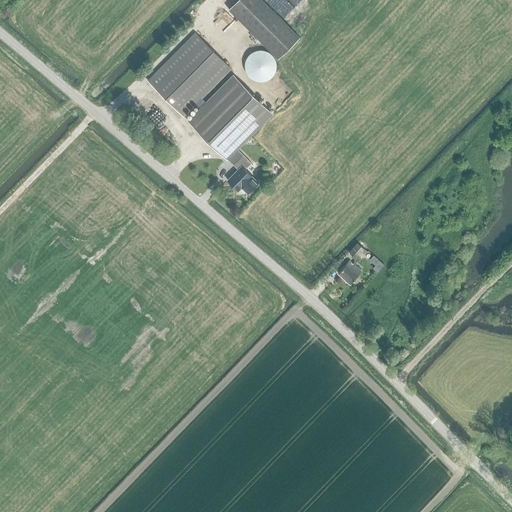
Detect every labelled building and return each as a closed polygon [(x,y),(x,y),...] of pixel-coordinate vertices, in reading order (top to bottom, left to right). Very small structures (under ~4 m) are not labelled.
[(273,57),(272,56),(277,60),(299,38),(261,0),(237,0),(228,10),(271,55),(270,54),(269,53),(267,52),(266,51),(264,51),(263,50),(261,50),(260,50),(258,50),(257,51),(255,51),(254,52),(252,53),(251,54),(250,55),(249,56),(248,57),(247,58),(246,60),(245,61),(245,63),(245,64),(245,66),(245,67),(245,69),(245,71),(246,72),(246,74),(247,75),(248,76),(249,77),(250,79),(251,79),(253,80),(254,81),(256,82),(257,82),(259,82),(261,82),(262,82),(264,82),(265,82),(267,81),(268,80),(270,79),(271,78),(272,77),(273,76),(274,75),(275,74),(275,72),(276,71),(276,69),(276,67),(276,66),(276,64),(276,63),(276,61),(275,60),(274,58),(273,57)] [(295,10),(285,20),(289,24),(299,15),(295,10)] [(148,82),(184,116),(197,103),(202,109),(190,122),(229,158),(229,157),(240,168),(227,180),(238,191),(242,187),(248,193),(252,189),(258,183),(245,170),(252,163),(244,154),(237,148),(272,113),(234,76),(207,104),(202,98),(230,67),(194,33),(148,82)] [(365,250),(357,243),(349,252),(357,259),(365,250)] [(379,261),(375,265),(380,270),(384,265),(379,261)] [(349,262),(337,275),(350,286),(361,272),(349,262)]
